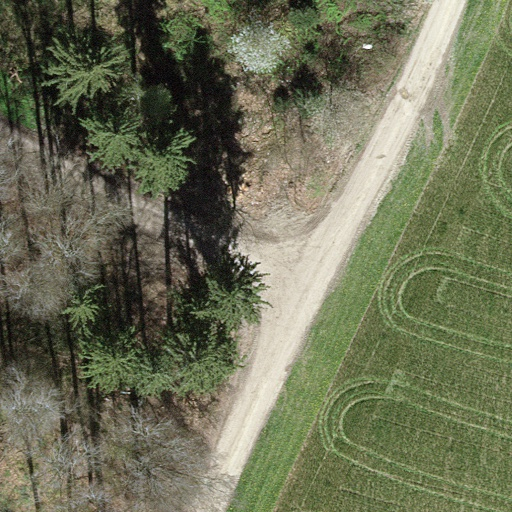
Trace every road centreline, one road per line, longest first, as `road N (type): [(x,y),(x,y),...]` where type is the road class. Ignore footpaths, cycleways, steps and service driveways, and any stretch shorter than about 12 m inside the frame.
road 1 (track): [(446,0),(308,278),(214,511)]
road 2 (track): [(0,133),(308,278)]
